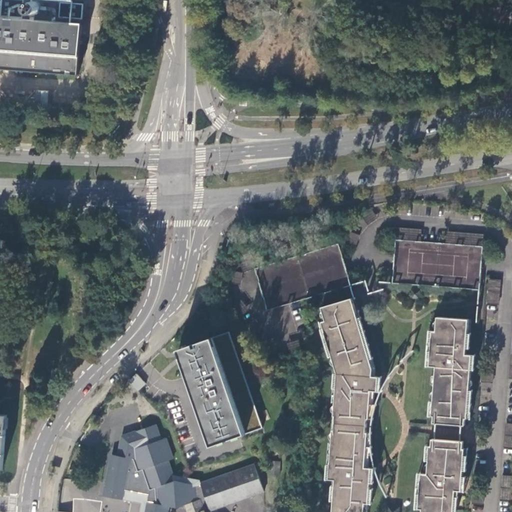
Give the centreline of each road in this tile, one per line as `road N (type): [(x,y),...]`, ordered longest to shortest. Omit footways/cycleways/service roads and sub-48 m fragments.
road 1 (primary): [(233,195),(511,154)]
road 2 (tertiary): [(390,133),(232,132),(213,116),(190,55)]
road 3 (tertiary): [(31,507),(46,438),(146,321)]
road 4 (tertiary): [(390,133),(326,155),(187,174)]
road 5 (primary): [(390,133),(189,158)]
road 6 (tertiary): [(0,184),(153,184),(168,173)]
road 7 (tertiary): [(178,46),(148,130),(123,159)]
road 8 (tertiary): [(174,299),(193,268),(203,223),(233,195)]
road 9 (primary): [(123,159),(0,151)]
road 10 (primary): [(511,113),(390,133)]
